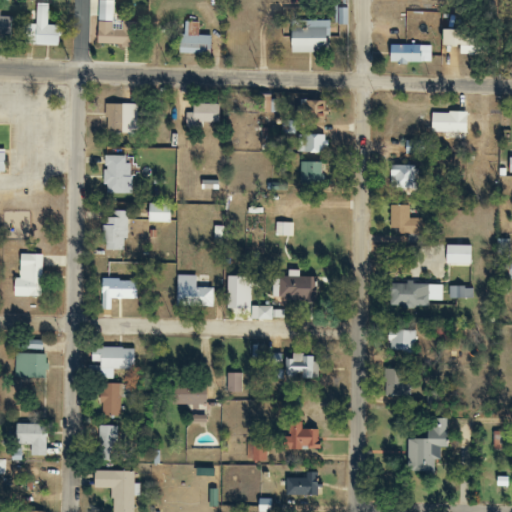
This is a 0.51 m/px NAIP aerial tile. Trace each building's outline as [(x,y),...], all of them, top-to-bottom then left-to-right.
[(67,46),(67,27),(53,27),(53,4),(39,4),(39,46),(67,46)] [(0,38),(16,39),(17,17),(0,16),(0,38)] [(102,46),(142,47),(142,23),(126,22),(126,31),(119,30),(119,22),(103,22),(102,46)] [(289,53),(326,53),(326,27),(289,27),(289,53)] [(216,36),(185,36),(185,55),(216,55),(216,36)] [(388,63),(419,63),(419,45),(388,45),(388,63)] [(272,112),(272,96),(261,96),(261,112),(272,112)] [(325,100),(298,100),(298,117),(325,117),(325,100)] [(190,114),(190,130),(201,130),(201,125),(225,125),(225,104),(198,104),(198,114),(190,114)] [(141,105),(110,105),(110,135),(141,135),(141,105)] [(465,138),(465,112),(431,112),(431,133),(445,133),(445,138),(465,138)] [(327,153),(327,135),(306,135),(306,153),(327,153)] [(0,172),(9,173),(10,151),(0,150),(0,172)] [(108,195),(130,195),(130,157),(108,157),(108,195)] [(300,184),(325,184),(325,163),(300,163),(300,184)] [(413,190),(413,166),(390,166),(390,190),(413,190)] [(176,205),(154,205),(154,224),(176,224),(176,205)] [(390,206),(390,233),(420,233),(420,218),(409,218),(409,206),(390,206)] [(130,212),(109,212),(109,252),(130,252),(130,212)] [(276,236),(292,236),(292,225),(276,225),(276,236)] [(468,264),(468,246),(443,246),(443,264),(468,264)] [(21,298),(47,298),(47,255),(22,255),(21,298)] [(180,307),(212,307),(212,288),(198,288),(198,276),(180,276),(180,307)] [(308,277),(278,277),(277,301),(307,301),(308,277)] [(142,300),(142,281),(105,281),(105,300),(142,300)] [(428,284),(389,284),(389,307),(428,307),(428,284)] [(415,331),(393,331),(392,353),(415,353),(415,331)] [(23,349),(49,349),(49,341),(23,341),(23,349)] [(139,348),(96,348),(96,366),(102,366),(102,371),(139,371),(139,348)] [(286,382),(313,382),(313,354),(286,354),(286,382)] [(50,355),(18,355),(18,379),(50,379),(50,355)] [(226,394),(241,394),(241,374),(226,374),(226,394)] [(206,383),(172,382),(171,405),(205,406),(206,383)] [(105,419),(124,419),(124,384),(105,384),(105,419)] [(302,423),(283,423),(283,449),(319,449),(319,429),(302,429),(302,423)] [(34,446),(34,457),(50,457),(50,425),(19,425),(19,446),(34,446)] [(445,448),(445,426),(407,426),(407,476),(436,476),(436,448),(445,448)] [(122,461),(122,427),(102,427),(102,461),(122,461)] [(248,461),(267,461),(267,443),(248,443),(248,461)] [(116,511),(138,511),(138,472),(116,472),(116,511)] [(284,477),(284,496),(318,496),(318,477),(284,477)]
